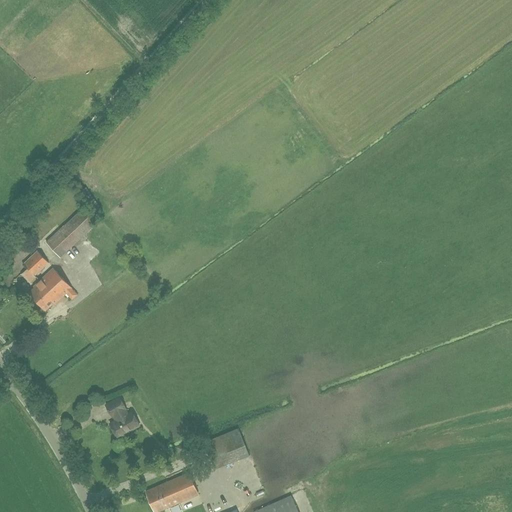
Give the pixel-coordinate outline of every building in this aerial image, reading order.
[(60,258),(97,224),(83,208),(46,243),(60,258)] [(20,272),(29,282),(49,263),(38,251),(24,264),(26,267),(20,272)] [(72,300),(77,295),(71,289),(72,288),(53,268),(33,287),(34,288),(29,293),(34,298),(34,299),(36,303),(40,306),(40,305),(46,311),(53,304),(54,305),(66,293),(72,300)] [(119,398),(106,405),(113,417),(113,416),(116,421),(110,424),(118,438),(139,426),(131,412),(128,414),(125,410),(126,409),(119,398)] [(215,469),(249,456),(238,429),(203,442),(215,469)] [(266,436),(254,440),(258,453),(270,449),(266,436)] [(154,511),(158,511),(198,495),(189,473),(146,492),(154,511)] [(130,481),(122,485),(124,490),(132,487),(130,481)] [(254,509),(281,500),(275,482),(248,491),(254,509)] [(297,511),(291,496),(254,511),(297,511)]
